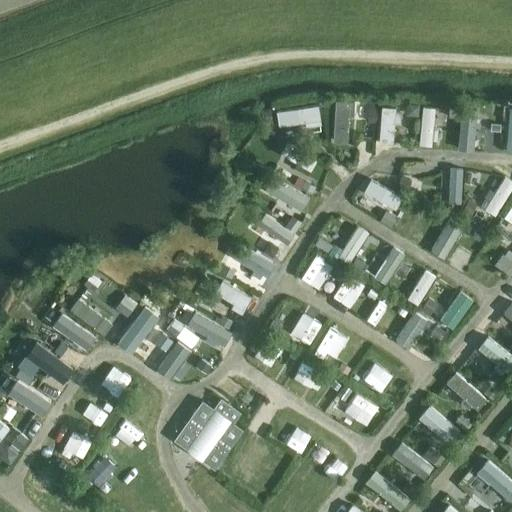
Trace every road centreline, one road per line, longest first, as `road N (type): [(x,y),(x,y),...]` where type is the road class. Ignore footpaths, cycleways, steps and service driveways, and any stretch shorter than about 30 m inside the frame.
road 1 (residential): [(511,66),(316,54),(243,59),(0,147)]
road 2 (unknown): [(485,296),(338,206)]
road 3 (unknown): [(424,371),(278,281)]
